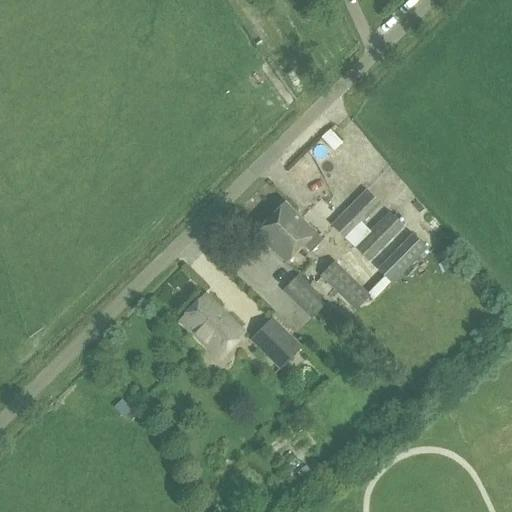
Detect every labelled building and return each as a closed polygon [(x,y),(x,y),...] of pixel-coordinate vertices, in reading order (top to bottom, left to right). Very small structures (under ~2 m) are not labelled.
[(276,45),(264,52),(289,89),(300,81),(276,45)] [(330,140),(317,147),(325,164),(339,158),(330,140)] [(366,189),(331,225),(345,239),(380,203),(366,189)] [(283,226),(296,213),(285,202),(256,232),(274,250),(287,237),(283,233),(287,230),(283,226)] [(389,212),(353,247),(368,261),(403,226),(389,212)] [(315,232),(296,213),(283,226),(287,230),(283,233),(287,237),(274,250),(286,262),(315,232)] [(411,234),(376,270),(390,284),(426,248),(411,234)] [(320,275),(355,311),(370,296),(334,261),(320,275)] [(284,289),(313,318),(327,303),(298,275),(284,289)] [(218,358),(243,333),(205,296),(180,321),(218,358)] [(294,339),(280,324),(272,317),(249,340),(280,370),(302,347),(294,339)] [(462,340),(476,330),(467,317),(453,327),(462,340)]
